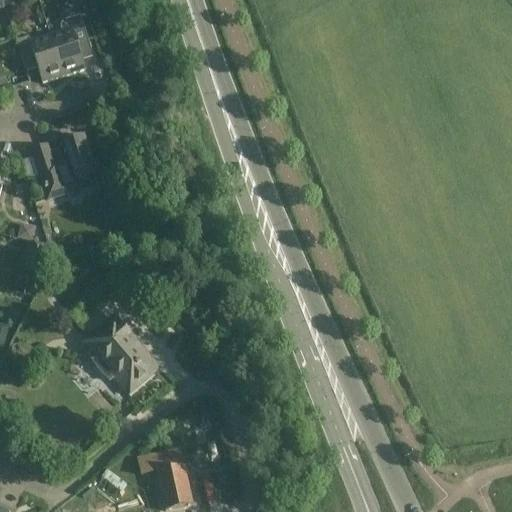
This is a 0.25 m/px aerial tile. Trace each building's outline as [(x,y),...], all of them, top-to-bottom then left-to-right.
[(62,33),(50,37),(64,79),(84,73),(78,52),(90,48),(80,17),(63,23),(60,28),(62,33)] [(43,86),(64,79),(50,37),(30,44),(29,39),(16,43),(25,70),(36,66),(43,86)] [(98,185),(83,139),(64,145),(69,160),(53,166),(47,148),(31,153),(48,202),(98,185)] [(21,226),(17,240),(31,244),(35,229),(21,226)] [(47,248),(29,244),(23,271),(40,275),(47,248)] [(83,345),(94,359),(90,362),(109,384),(113,380),(128,397),(158,371),(130,339),(134,336),(124,325),(121,328),(113,320),(83,345)] [(180,451),(137,461),(140,477),(156,473),(164,511),(168,511),(192,506),(183,464),(180,451)]
